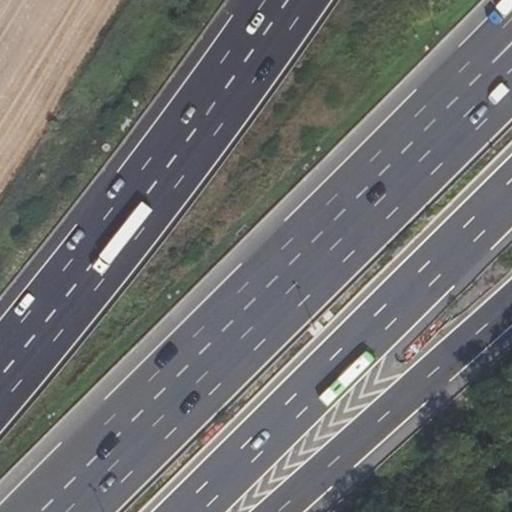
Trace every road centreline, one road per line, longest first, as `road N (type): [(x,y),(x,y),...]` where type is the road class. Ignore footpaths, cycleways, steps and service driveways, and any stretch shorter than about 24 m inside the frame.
road 1 (motorway): [(490,88),(63,511)]
road 2 (motorway): [(287,0),(0,377)]
road 3 (motorway): [(192,511),(511,189)]
road 4 (motorway): [(284,511),(511,309)]
